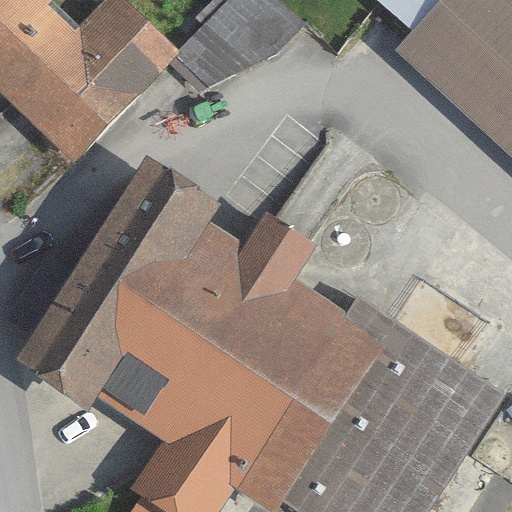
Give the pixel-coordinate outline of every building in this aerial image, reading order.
[(174,52),(119,0),(101,0),(71,32),(36,0),(0,0),(0,98),(68,163),(174,52)] [(225,92),(298,18),(280,0),(221,0),(177,45),(225,92)] [(442,0),(378,0),(373,6),(408,38),(442,0)] [(511,0),(450,0),(395,61),(511,166),(511,0)] [(293,511),(427,511),(503,393),(356,300),(344,318),(288,284),(311,247),(260,214),(239,247),(207,227),(217,212),(143,166),(14,369),(88,415),(93,406),(159,448),(126,500),(136,506),(132,511),(212,511),(225,493),(255,511),(277,511),(282,505),(293,511)]
